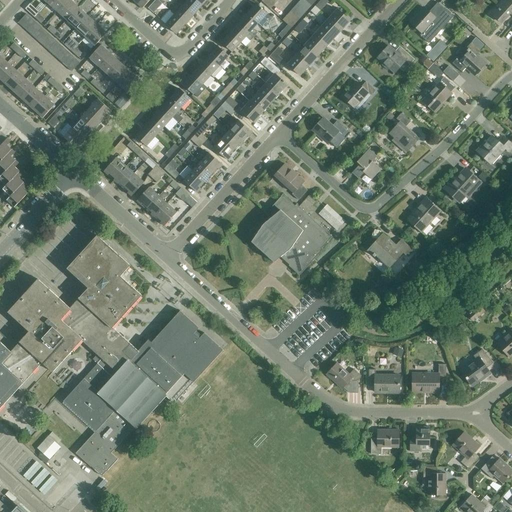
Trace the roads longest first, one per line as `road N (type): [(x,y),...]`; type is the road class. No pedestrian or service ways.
road 1 (residential): [(476,416),(339,412),(163,255)]
road 2 (residential): [(511,74),(444,147),(368,210),(274,134)]
road 3 (residential): [(274,134),(398,0)]
road 4 (residential): [(163,255),(274,134)]
road 5 (residential): [(163,255),(69,170)]
